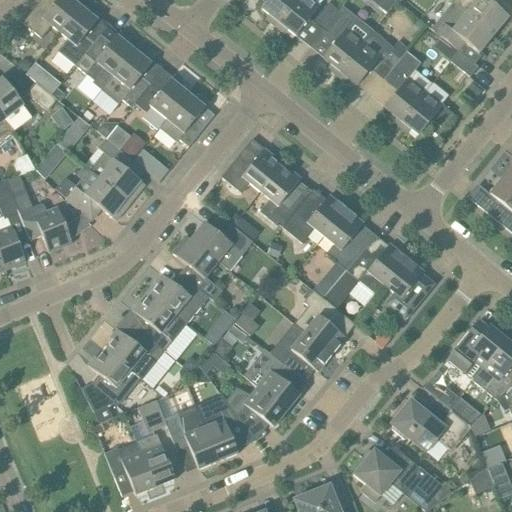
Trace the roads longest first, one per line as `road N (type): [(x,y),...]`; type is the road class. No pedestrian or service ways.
road 1 (residential): [(174,511),(314,455),(381,376),(421,349),(481,263)]
road 2 (residential): [(0,320),(124,268),(267,89)]
road 3 (residential): [(419,213),(267,89)]
road 4 (residential): [(419,213),(511,98)]
